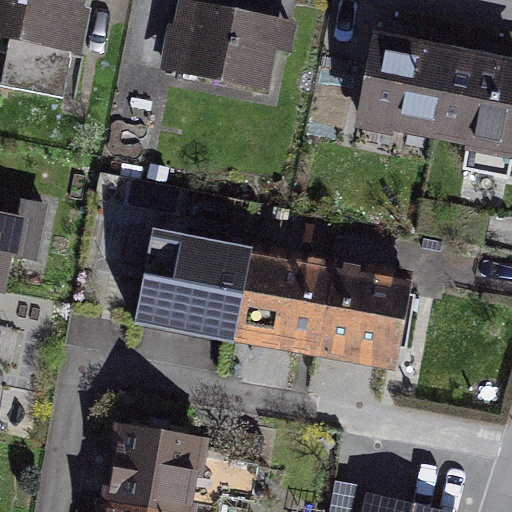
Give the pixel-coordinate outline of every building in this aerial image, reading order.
[(93,0),(0,0),(0,105),(76,117),(93,0)] [(304,38),(184,15),(171,83),(291,106),(304,38)] [(352,134),(435,155),(455,69),(373,49),(352,134)] [(511,168),(511,83),(455,69),(435,155),(511,174),(511,168)] [(49,213),(0,201),(0,290),(12,294),(29,298),(49,213)] [(411,299),(151,243),(131,339),(390,394),(411,299)] [(0,290),(0,342),(12,294),(0,290)] [(125,440),(109,511),(202,511),(214,459),(125,440)]
